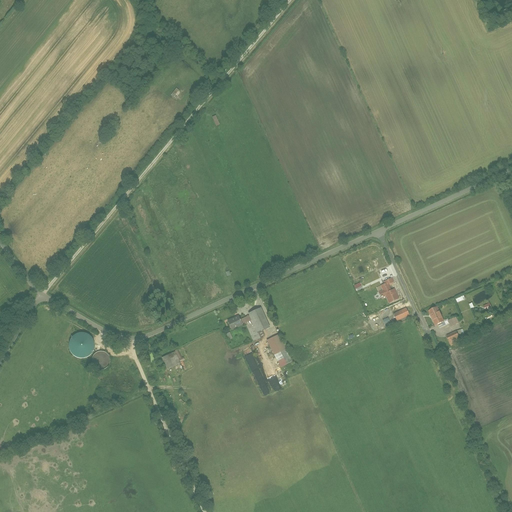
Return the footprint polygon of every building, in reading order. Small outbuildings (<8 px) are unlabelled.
[(213,117),(217,126),(222,124),(218,115),(213,117)] [(391,278),(382,282),(383,284),(380,285),(382,290),(377,293),(380,298),(384,296),(388,304),(399,299),(394,288),(390,289),(388,285),(393,283),(391,278)] [(436,307),(427,312),(433,326),(443,321),(436,307)] [(404,308),(391,314),(395,322),(408,316),(404,308)] [(259,309),(247,314),(256,333),(263,330),(268,328),(259,309)] [(256,333),(247,314),(227,323),(230,330),(245,323),(253,341),(259,339),(256,333)] [(455,317),(444,322),(445,324),(448,323),(449,327),(458,323),(455,317)] [(263,330),(256,333),(259,339),(265,336),(263,330)] [(455,331),(445,336),(448,343),(458,338),(455,331)] [(95,357),(95,334),(74,334),(74,357),(95,357)] [(279,334),(266,341),(272,355),(286,348),(279,334)] [(286,348),(272,355),(278,367),(291,360),(286,348)] [(177,353),(165,358),(172,374),(184,368),(177,353)]
